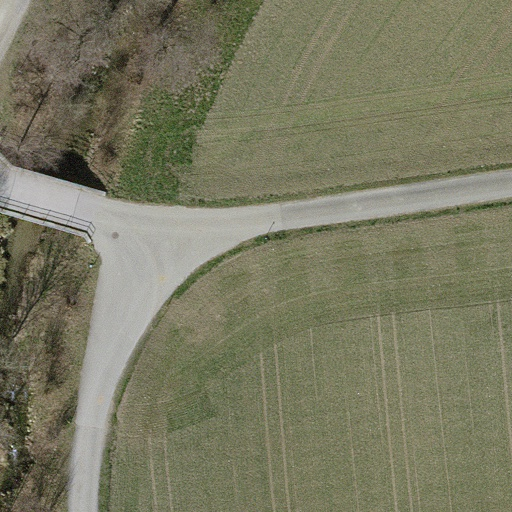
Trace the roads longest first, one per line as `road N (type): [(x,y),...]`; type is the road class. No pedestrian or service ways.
road 1 (track): [(153,233),(303,222),(511,181)]
road 2 (track): [(153,233),(130,279),(116,338),(103,418),(104,511)]
road 3 (track): [(0,187),(153,233)]
